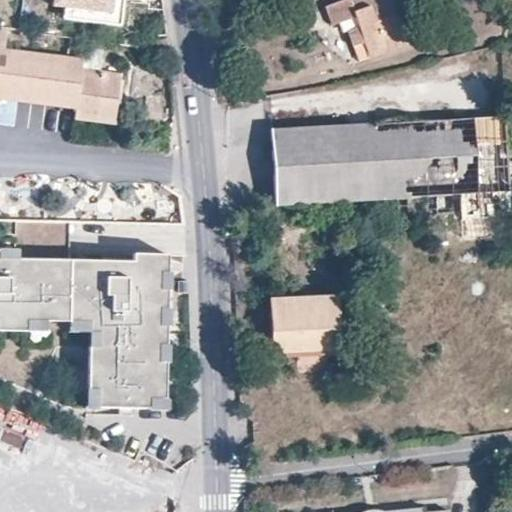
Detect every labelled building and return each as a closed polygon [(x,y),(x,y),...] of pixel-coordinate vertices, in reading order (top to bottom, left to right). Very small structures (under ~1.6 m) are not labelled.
[(53,0),(52,6),(64,7),(110,13),(111,0),(53,0)] [(111,0),(110,13),(64,7),(63,19),(120,26),(123,0),(111,0)] [(330,24),(353,16),(358,14),(363,26),(357,27),(345,31),(357,62),(404,46),(398,28),(417,22),(408,0),(344,0),(325,7),(330,24)] [(353,16),(357,27),(363,26),(358,14),(353,16)] [(0,27),(0,98),(74,108),(73,118),(112,123),(120,74),(81,68),(82,58),(4,47),(7,29),(0,27)] [(168,58),(167,38),(155,39),(156,59),(168,58)] [(475,193),(477,193),(476,178),(473,118),(270,129),(275,204),(345,200),(346,219),(357,218),(356,200),(393,197),(406,197),(424,196),(475,193)] [(476,178),(477,193),(478,205),(503,204),(502,176),(476,178)] [(475,193),(424,196),(425,216),(475,212),(475,193)] [(406,197),(393,197),(393,216),(406,216),(406,197)] [(16,251),(0,250),(0,330),(46,332),(46,321),(67,322),(88,322),(88,333),(100,333),(99,361),(88,361),(87,407),(165,408),(167,255),(133,254),(133,261),(15,259),(16,251)] [(300,295),(301,303),(310,303),(309,295),(300,295)] [(310,303),(301,303),(269,305),(272,357),(298,356),(297,339),(340,337),(338,301),(310,303)] [(88,322),(67,322),(67,333),(88,333),(88,322)] [(100,333),(88,333),(88,361),(99,361),(100,333)] [(340,354),(340,337),(297,339),(298,356),(340,354)]
